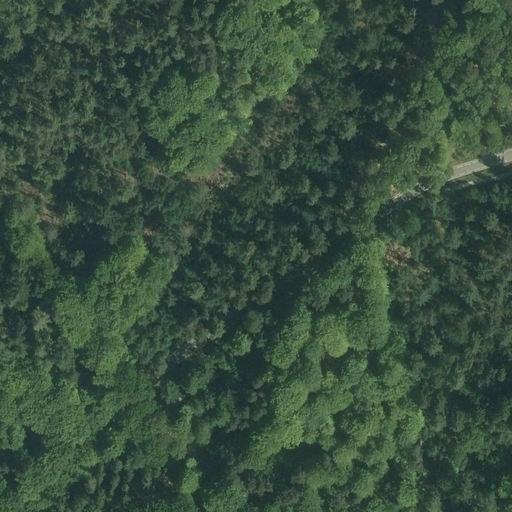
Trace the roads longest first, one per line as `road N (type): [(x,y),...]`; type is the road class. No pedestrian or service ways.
road 1 (tertiary): [(110,409),(416,189),(511,155)]
road 2 (tertiary): [(261,511),(219,475),(110,409)]
road 3 (tertiary): [(0,506),(110,409)]
